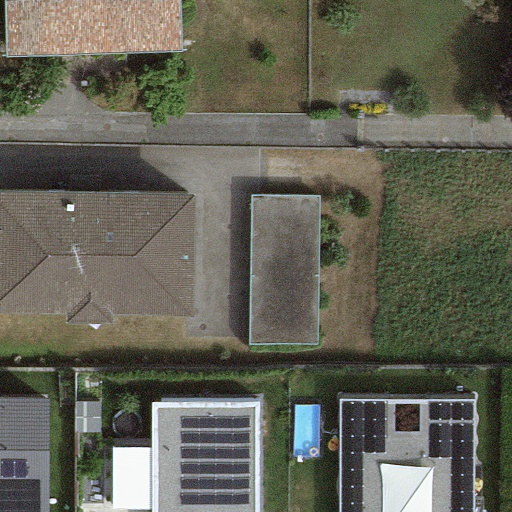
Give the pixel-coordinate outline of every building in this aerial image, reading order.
[(177,0),(1,0),(2,58),(178,55),(177,0)] [(190,194),(0,191),(0,316),(188,319),(190,194)] [(316,195),(248,195),(248,345),(316,345),(316,195)] [(45,511),(46,399),(0,399),(0,511),(45,511)] [(470,511),(471,402),(337,401),(336,511),(470,511)] [(255,511),(254,403),(149,404),(149,511),(255,511)]
